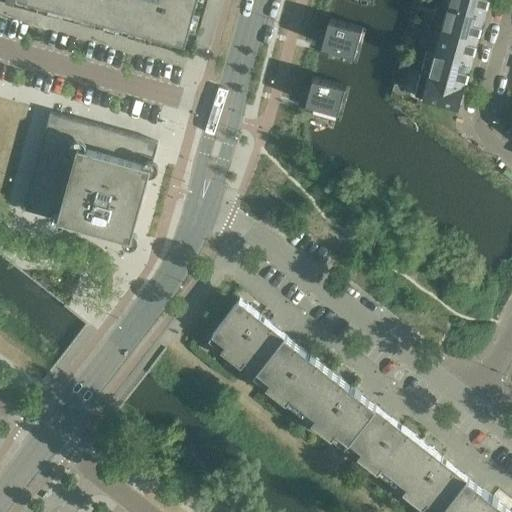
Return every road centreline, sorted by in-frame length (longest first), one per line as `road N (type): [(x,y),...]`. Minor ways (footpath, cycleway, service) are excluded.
road 1 (unclassified): [(472,406),(201,207)]
road 2 (tertiary): [(45,437),(176,268),(201,207)]
road 3 (residential): [(225,113),(0,47)]
road 4 (residential): [(511,11),(478,129),(511,155)]
road 5 (residential): [(141,511),(45,437)]
